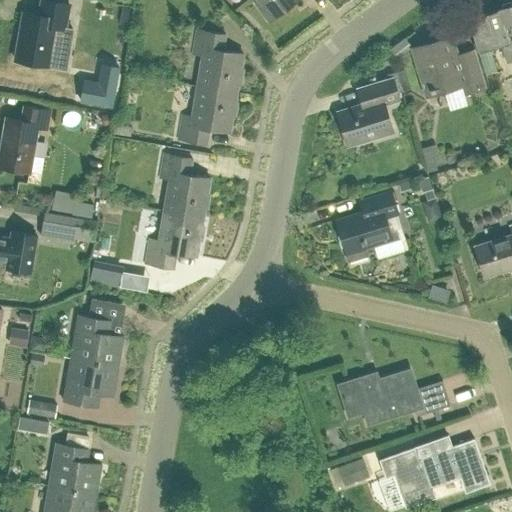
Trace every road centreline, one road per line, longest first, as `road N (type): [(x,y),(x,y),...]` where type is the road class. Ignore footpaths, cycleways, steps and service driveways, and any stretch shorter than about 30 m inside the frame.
road 1 (residential): [(251,278),(270,236),(300,85),(319,60),(398,0)]
road 2 (residential): [(511,415),(481,333),(251,278)]
road 3 (residential): [(147,511),(175,366),(251,278)]
